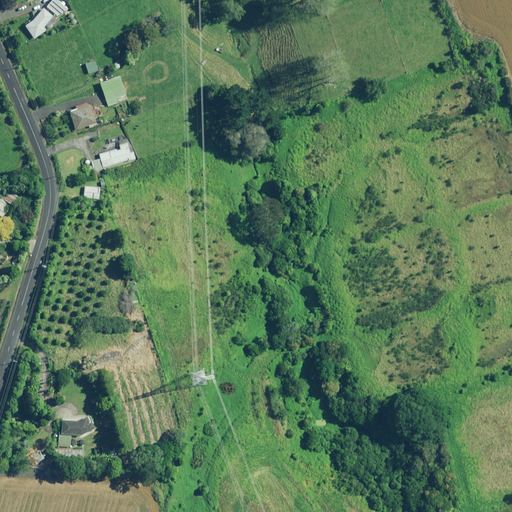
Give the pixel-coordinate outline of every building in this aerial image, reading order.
[(52,18),(44,9),(24,27),(34,38),(42,31),(40,29),(52,18)] [(97,71),(94,61),(84,64),(87,74),(97,71)] [(124,96),(118,77),(99,83),(107,106),(117,103),(116,98),(124,96)] [(95,123),(90,106),(69,112),(74,130),(95,123)] [(141,113),(140,106),(133,107),(134,114),(141,113)] [(129,154),(126,143),(119,145),(120,149),(99,155),(102,167),(134,159),(133,153),(129,154)] [(99,187),(83,186),(83,198),(99,198),(99,187)] [(14,206),(19,197),(8,190),(2,199),(0,198),(0,215),(2,217),(11,204),(14,206)] [(93,428),(85,417),(61,420),(60,431),(58,431),(57,446),(70,447),(70,435),(82,436),(93,428)]
